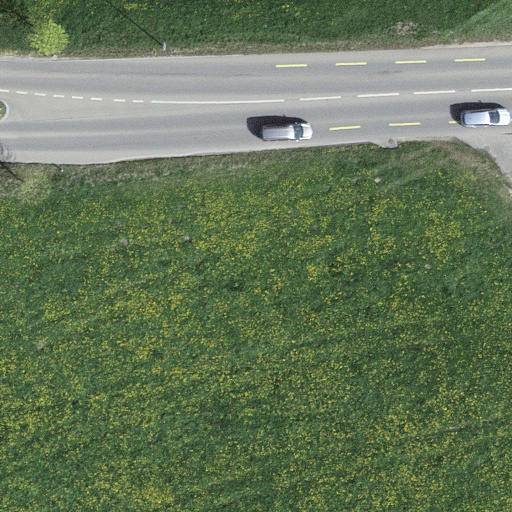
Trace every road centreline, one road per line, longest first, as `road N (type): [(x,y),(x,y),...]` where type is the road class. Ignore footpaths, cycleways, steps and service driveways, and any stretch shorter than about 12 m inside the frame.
road 1 (primary): [(511,91),(121,108),(0,102)]
road 2 (track): [(511,201),(479,159),(406,95)]
